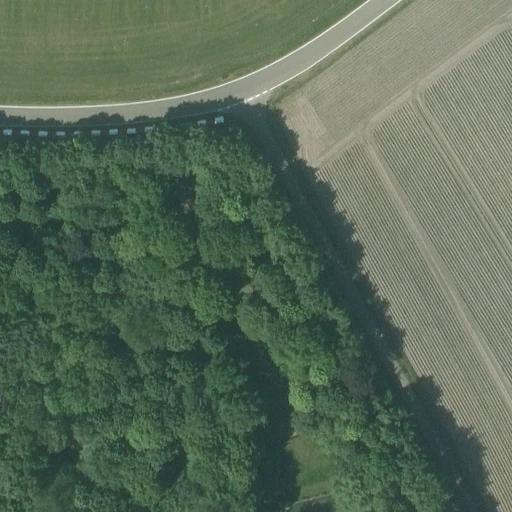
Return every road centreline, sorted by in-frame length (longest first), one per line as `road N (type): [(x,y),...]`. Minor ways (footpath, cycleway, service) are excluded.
road 1 (unclassified): [(471,511),(240,91)]
road 2 (tertiary): [(240,91),(123,114),(0,116)]
road 3 (tertiary): [(240,91),(319,50),(386,0)]
